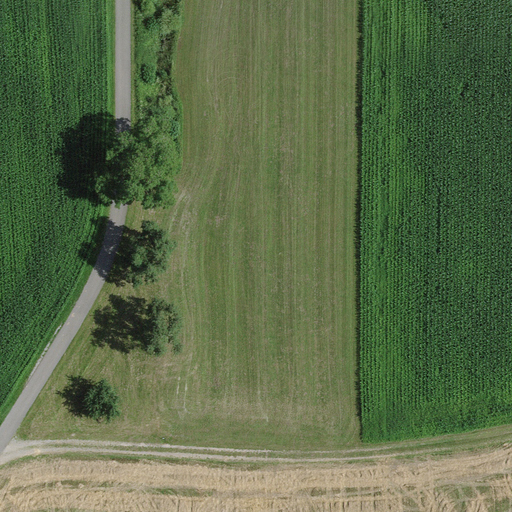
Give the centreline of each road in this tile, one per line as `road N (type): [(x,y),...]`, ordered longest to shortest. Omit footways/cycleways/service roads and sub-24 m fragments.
road 1 (track): [(511,437),(304,457),(0,445)]
road 2 (track): [(0,434),(94,284),(110,237),(123,153),(121,0)]
